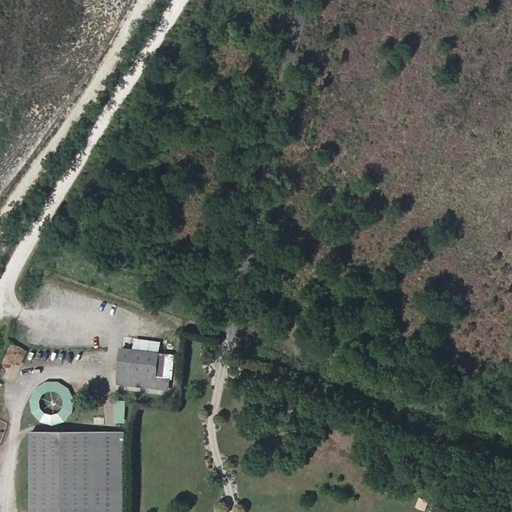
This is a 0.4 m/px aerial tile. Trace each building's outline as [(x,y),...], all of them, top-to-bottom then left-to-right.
[(162,352),(122,347),(118,386),(157,390),(162,352)] [(173,392),(178,354),(162,352),(157,390),(173,392)] [(34,421),(71,424),(75,385),(38,382),(34,421)] [(117,421),(128,422),(129,400),(119,399),(117,421)] [(126,511),(127,432),(32,432),(32,511),(126,511)] [(427,511),(432,502),(422,498),(417,508),(425,511),(427,511)]
